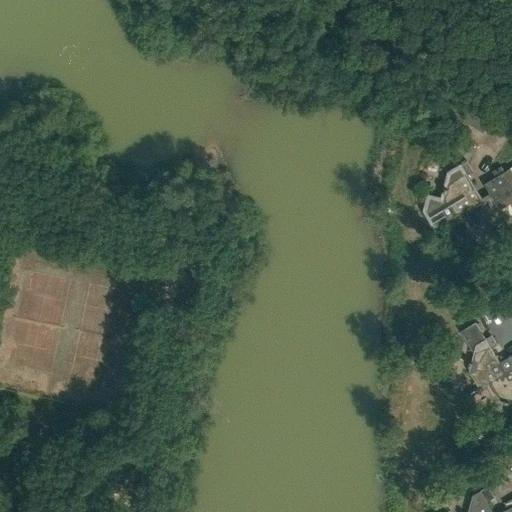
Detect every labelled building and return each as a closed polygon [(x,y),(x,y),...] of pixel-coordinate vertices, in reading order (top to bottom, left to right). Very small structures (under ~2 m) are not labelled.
[(436,229),(466,211),(464,209),(481,199),(467,176),(473,173),(467,163),(450,173),(447,187),(444,187),(443,193),(444,193),(442,200),(429,196),(425,211),(436,229)] [(500,211),(501,210),(511,203),(511,171),(511,170),(511,169),(511,167),(505,171),(502,166),(491,172),(495,178),(484,184),(490,194),(500,211)] [(500,211),(490,194),(481,199),(464,209),(466,211),(475,227),(489,230),(507,220),(501,210),(500,211)] [(511,304),(491,318),(504,339),(511,333),(511,304)] [(489,382),(505,373),(491,349),(497,346),(491,335),(476,344),(472,361),(469,361),(467,367),(470,368),(469,371),(480,389),(490,383),(489,382)] [(511,368),(505,373),(489,382),(490,383),(499,399),(504,401),(504,402),(509,404),(509,402),(511,402),(511,368)] [(491,511),(487,503),(494,498),(488,487),(473,496),(468,511),(491,511)]
